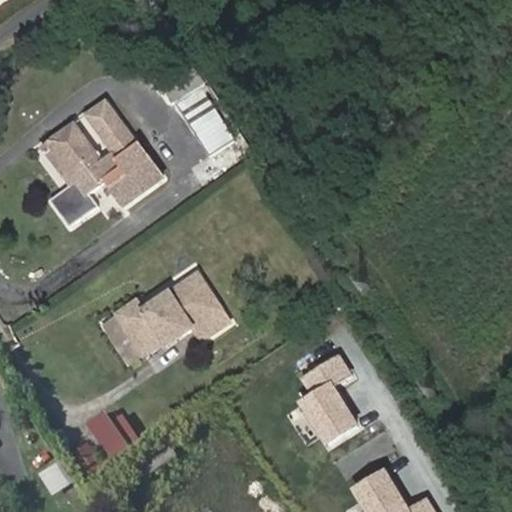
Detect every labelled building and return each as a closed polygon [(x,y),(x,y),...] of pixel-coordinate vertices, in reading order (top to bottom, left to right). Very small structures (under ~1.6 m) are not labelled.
[(199,91),(174,106),(207,159),(232,144),(199,91)] [(106,184),(124,209),(162,182),(143,157),(124,171),(119,164),(139,150),(105,104),(85,118),(113,157),(103,165),(75,125),(50,144),(78,184),(51,203),(70,230),(99,209),(89,196),(106,184)] [(50,144),(42,149),(78,184),(50,144)] [(116,312),(145,352),(163,340),(177,330),(181,337),(193,329),(201,340),(230,322),(198,274),(144,309),(135,298),(116,312)] [(177,330),(163,340),(166,346),(181,337),(177,330)] [(343,354),(303,380),(315,398),(303,406),(331,449),(365,426),(339,388),(358,376),(343,354)] [(87,443),(68,453),(77,470),(96,459),(87,443)] [(57,462),(37,474),(50,497),(70,485),(57,462)] [(437,511),(431,500),(412,511),(388,471),(353,492),(364,511),(437,511)]
